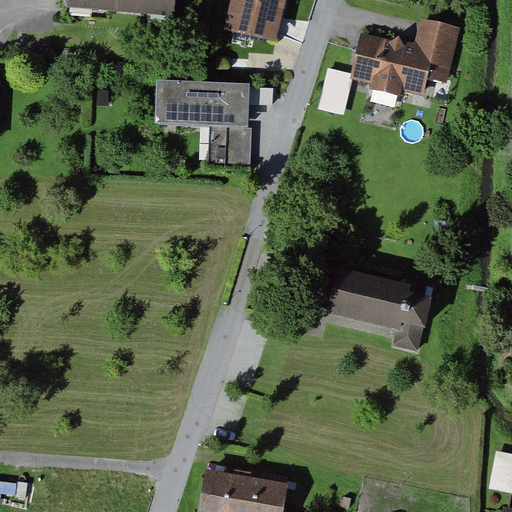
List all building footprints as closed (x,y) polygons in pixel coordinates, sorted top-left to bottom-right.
[(178,0),(78,0),(78,11),(177,18),(178,0)] [(291,0),(242,0),(235,31),(281,43),(285,26),(291,0)] [(371,33),(359,79),(428,97),(434,74),(450,78),(463,29),(426,19),(422,34),(419,46),(371,33)] [(359,74),(334,68),(325,108),(350,114),(359,74)] [(165,87),(164,128),(214,129),(213,167),(256,168),(258,89),(165,87)] [(335,317),(401,333),(398,346),(425,353),(430,333),(437,334),(444,303),(438,302),(442,285),(414,278),(412,288),(345,272),(335,317)] [(290,511),(296,479),(244,470),(242,477),(215,472),(208,511),(290,511)] [(48,511),(53,481),(0,473),(0,511),(48,511)]
